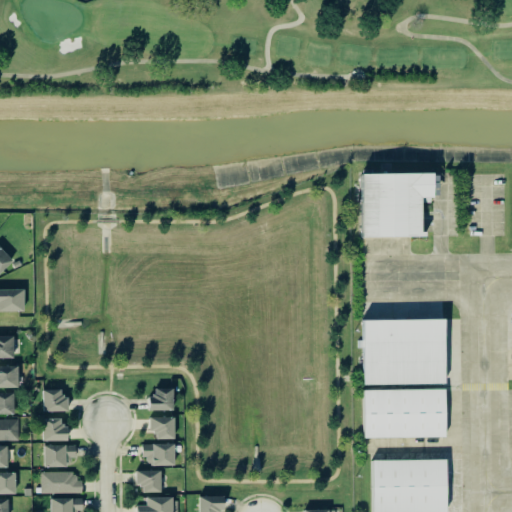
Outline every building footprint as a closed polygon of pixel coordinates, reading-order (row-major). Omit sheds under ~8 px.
[(429,171),(356,172),(357,236),(417,236),(417,196),(429,196),(429,171)] [(0,248),(0,270),(11,260),(0,248)] [(0,288),(22,288),(22,310),(0,310),(0,288)] [(440,318),(358,319),(360,384),(441,382),(440,318)] [(0,357),(11,358),(12,335),(0,335),(0,357)] [(171,409),(171,388),(153,387),(153,396),(147,395),(147,409),(171,409)] [(358,389),(359,437),(441,436),(440,388),(358,389)] [(42,411),(66,410),(66,395),(59,396),(59,389),(41,389),(42,411)] [(0,413),(12,413),(12,392),(0,392),(0,413)] [(172,416),(148,416),(148,431),(154,431),(154,438),(173,438),(172,416)] [(41,440),(66,439),(66,424),(59,424),(59,418),(41,418),(41,440)] [(172,442),(140,443),(141,456),(147,456),(147,465),(172,464),(172,442)] [(73,444),(42,444),(42,466),(66,466),(66,457),(73,456),(73,444)] [(0,466),(6,466),(6,459),(12,458),(11,445),(0,445),(0,466)] [(368,459),(368,511),(442,511),(442,458),(368,459)] [(158,469),(136,470),(137,491),(159,491),(158,469)] [(80,491),(80,479),(73,479),(73,470),(39,471),(39,492),(80,491)] [(0,492),(14,492),(13,471),(0,471),(0,492)] [(197,511),(215,511),(215,510),(222,509),(222,495),(197,495),(197,511)] [(81,497),(49,497),(49,511),(74,511),(74,510),(81,510),(81,497)] [(170,511),(175,511),(175,497),(144,497),(144,504),(135,504),(135,511),(170,511)]
